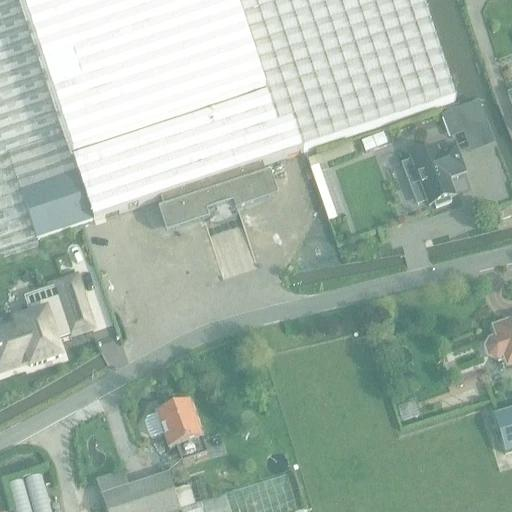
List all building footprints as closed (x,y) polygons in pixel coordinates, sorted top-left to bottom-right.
[(0,0),(0,261),(38,249),(36,243),(19,194),(76,175),(92,224),(159,202),(261,168),(453,104),(418,0),(0,0)] [(478,103),(454,112),(462,135),(487,126),(478,103)] [(383,135),(360,143),(365,155),(387,146),(383,135)] [(351,146),(308,162),(328,223),(345,218),(329,171),(328,172),(326,165),(352,155),(352,154),(353,153),(351,146)] [(416,174),(406,178),(412,194),(422,190),(428,208),(434,205),(435,210),(451,204),(449,200),(454,198),(448,180),(465,174),(455,148),(438,154),(437,151),(411,161),(416,174)] [(271,197),(261,168),(159,202),(169,232),(271,197)] [(76,175),(19,194),(36,243),(70,232),(92,224),(76,175)] [(70,338),(92,331),(76,279),(54,286),(55,289),(24,299),(30,318),(15,322),(17,327),(0,331),(0,373),(29,365),(30,368),(60,358),(55,341),(70,336),(70,338)] [(511,320),(491,328),(495,337),(488,340),(483,350),(486,360),(497,365),(503,363),(505,369),(511,367),(511,320)] [(153,438),(163,435),(168,450),(176,448),(182,463),(206,454),(188,404),(146,419),(144,423),(149,436),(153,438)] [(511,412),(493,418),(505,457),(511,455),(511,412)] [(104,511),(176,511),(179,511),(173,493),(168,475),(127,489),(122,474),(95,482),(104,511)] [(179,511),(176,511),(302,511),(292,476),(195,506),(179,511)] [(206,485),(196,489),(200,503),(211,499),(206,485)] [(190,488),(173,493),(179,511),(195,506),(190,488)]
